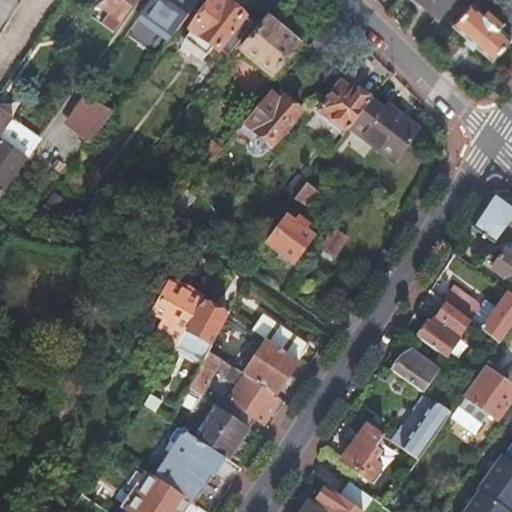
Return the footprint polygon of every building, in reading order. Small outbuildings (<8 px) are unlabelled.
[(0,0),(0,27),(17,0),(0,0)] [(102,0),(98,6),(111,15),(103,26),(115,34),(137,0),(102,0)] [(201,0),(153,0),(139,20),(159,34),(162,29),(174,37),(202,1),(201,0)] [(229,57),(253,26),(220,0),(213,0),(189,31),(191,32),(183,42),(204,58),(213,49),(217,52),(219,49),(229,57)] [(284,11),(293,0),(273,0),(272,2),(284,11)] [(419,0),(437,13),(447,0),(419,0)] [(487,60),(508,39),(468,2),(448,24),(487,60)] [(342,31),(345,28),(335,18),(310,48),(320,57),(342,35),(341,33),(342,31)] [(299,44),(269,20),(242,53),(272,77),(299,44)] [(170,42),(174,37),(162,29),(159,34),(170,42)] [(360,43),(354,37),(346,45),(357,56),(364,47),(360,43)] [(350,129),(370,102),(343,81),(319,112),(347,134),(350,129)] [(280,105),(269,96),(245,124),(272,146),(272,147),(300,114),(285,101),(280,105)] [(89,148),(90,146),(115,113),(83,98),(73,112),(92,127),(82,140),(81,142),(89,148)] [(350,129),(393,165),(400,155),(403,157),(411,146),(409,144),(417,134),(393,113),(389,118),(370,102),(350,129)] [(0,139),(13,121),(0,112),(0,139)] [(92,127),(73,112),(62,128),(81,142),(82,140),(92,127)] [(13,122),(13,121),(0,139),(0,140),(13,123),(13,122)] [(39,143),(13,123),(0,140),(0,196),(1,197),(39,143)] [(272,146),(245,124),(239,131),(251,142),(249,146),(249,150),(250,153),(254,157),(257,158),(260,158),(263,157),(266,155),(272,146)] [(195,160),(206,169),(222,151),(211,142),(207,147),(205,145),(206,144),(204,144),(196,153),(197,155),(198,154),(200,155),(195,160)] [(287,195),(295,201),(305,185),(298,179),(287,195)] [(305,185),(295,201),(306,210),(318,194),(305,185)] [(495,246),(511,222),(511,209),(494,196),(472,230),(495,246)] [(293,226),(285,220),(267,245),(292,263),(311,239),(302,232),(305,227),(297,221),(293,226)] [(346,240),(332,231),(320,249),(333,259),(346,240)] [(511,257),(503,253),(491,271),(511,285),(511,257)] [(200,305),(203,300),(170,282),(167,287),(200,305)] [(185,334),(200,305),(167,287),(152,316),(163,322),(157,333),(161,343),(174,351),(172,355),(173,356),(175,352),(185,334)] [(472,324),(482,309),(474,303),(453,288),(442,303),(446,305),(464,318),(472,324)] [(499,346),(511,327),(511,297),(508,294),(496,312),(482,331),(499,346)] [(208,354),(227,319),(200,305),(185,334),(175,352),(201,366),(208,354)] [(427,324),(417,339),(427,347),(445,360),(471,325),(472,324),(464,318),(446,305),(436,320),(435,319),(430,326),(427,324)] [(481,333),(482,331),(496,312),(485,305),(482,309),(472,324),(471,325),(481,333)] [(267,343),(297,363),(308,347),(262,317),(252,333),(267,343)] [(274,398),(297,363),(267,343),(253,362),(243,377),(246,379),(274,398)] [(403,353),(393,368),(423,391),(439,369),(412,349),(407,351),(403,353)] [(231,369),(208,354),(201,366),(189,390),(197,395),(201,398),(217,371),(226,377),(231,369)] [(475,381),(481,372),(469,364),(463,372),(475,381)] [(483,369),(486,371),(465,400),(487,416),(496,423),(511,400),(511,390),(499,381),(503,376),(487,364),(483,369)] [(260,425),(277,399),(274,398),(246,379),(240,390),(237,388),(230,399),(226,396),(223,400),(228,403),(222,412),(249,430),(255,421),(260,425)] [(197,395),(189,390),(171,425),(179,431),(197,395)] [(434,440),(450,417),(423,396),(405,423),(408,426),(414,430),(416,427),(434,440)] [(160,404),(150,398),(144,408),(155,415),(160,404)] [(478,428),(487,416),(465,400),(463,398),(455,410),(478,428)] [(227,462),(249,430),(222,412),(217,408),(195,441),(224,461),(227,462)] [(408,426),(405,423),(391,444),(395,447),(400,450),(406,455),(418,462),(434,440),(416,427),(414,430),(408,426)] [(384,439),(366,426),(340,464),(371,485),(383,467),(376,463),(382,454),(376,450),(384,439)] [(177,448),(185,435),(179,431),(178,430),(169,443),(177,448)] [(185,435),(177,448),(155,481),(189,503),(193,506),(194,505),(212,478),(214,479),(215,478),(213,477),(224,461),(195,441),(185,435)] [(511,447),(503,459),(511,466),(511,447)] [(501,458),(476,492),(478,494),(505,511),(511,511),(511,466),(503,459),(501,458)] [(155,481),(149,477),(126,511),(183,511),(189,503),(155,481)] [(349,485),(339,499),(325,489),(314,504),(311,508),(306,504),(301,511),(365,511),(372,502),(349,485)] [(505,511),(478,494),(464,511),(505,511)]
